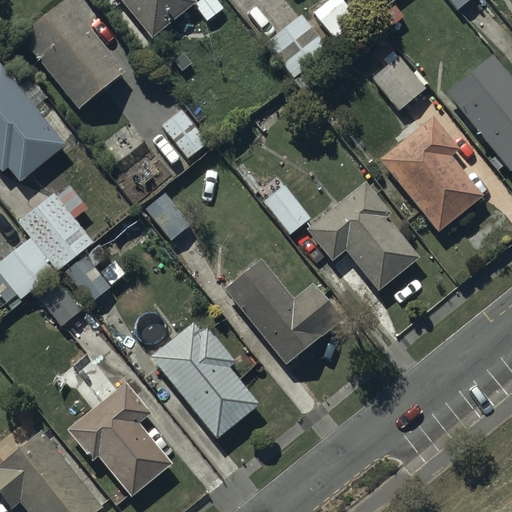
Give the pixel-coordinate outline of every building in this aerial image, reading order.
[(64,0),(63,0),(20,37),(77,110),(125,71),(88,25),(86,27),(64,0)] [(120,0),(150,37),(194,1),(192,0),(120,0)] [(343,6),(338,0),(331,0),(312,16),(333,42),(359,22),(345,4),(343,6)] [(382,0),(365,0),(372,8),(382,0)] [(446,0),(455,11),(469,0),(446,0)] [(394,5),(381,16),(390,27),(403,16),(394,5)] [(329,53),(301,17),(264,45),(292,82),(329,53)] [(383,68),(370,80),(396,111),(424,89),(422,86),(426,83),(415,70),(410,74),(393,52),(394,50),(386,40),(370,53),(383,68)] [(511,80),(491,54),(444,92),(508,171),(511,167),(511,80)] [(0,66),(0,170),(1,172),(7,168),(19,182),(64,144),(0,66)] [(208,146),(181,112),(160,129),(188,163),(208,146)] [(456,149),(431,117),(377,160),(378,162),(435,233),(480,197),(447,156),(456,149)] [(415,256),(383,217),(389,212),(364,181),(304,230),(329,260),(342,249),(375,289),(415,256)] [(308,218),(281,186),(260,202),(287,235),(308,218)] [(0,294),(6,302),(16,294),(19,298),(112,225),(94,203),(86,209),(68,187),(56,196),(53,192),(17,221),(30,237),(0,260),(0,294)] [(83,257),(62,274),(88,306),(91,304),(93,306),(105,297),(103,295),(109,290),(83,257)] [(258,260),(222,288),(284,366),(340,322),(310,284),(290,300),(258,260)] [(34,295),(60,327),(81,310),(55,278),(34,295)] [(191,324),(147,358),(214,442),(258,407),(228,369),(235,364),(207,328),(199,335),(191,324)] [(124,385),(65,432),(91,465),(98,460),(129,499),(169,467),(136,426),(148,416),(124,385)] [(0,495),(10,508),(19,501),(27,511),(94,511),(100,508),(39,431),(0,461),(0,495)]
